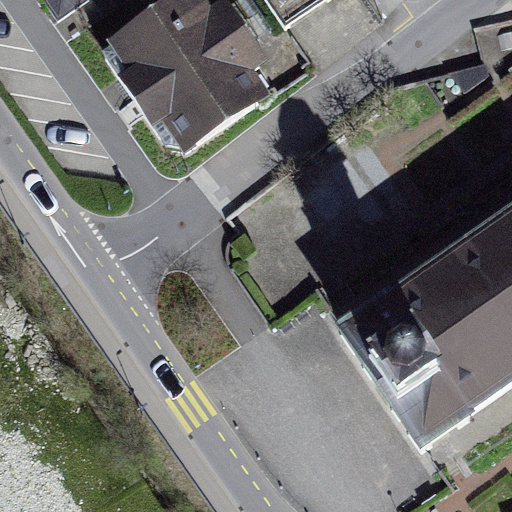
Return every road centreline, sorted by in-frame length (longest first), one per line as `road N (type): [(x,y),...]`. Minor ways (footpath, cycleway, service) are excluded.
road 1 (residential): [(93,279),(470,0)]
road 2 (primary): [(257,511),(93,279)]
road 3 (primary): [(93,279),(0,139)]
